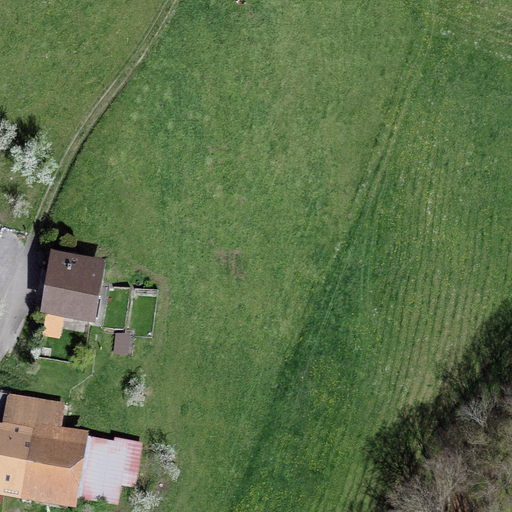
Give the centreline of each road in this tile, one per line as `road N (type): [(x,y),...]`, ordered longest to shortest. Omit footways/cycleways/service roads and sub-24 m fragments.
road 1 (track): [(34,235),(62,167),(172,0)]
road 2 (track): [(422,511),(511,368)]
